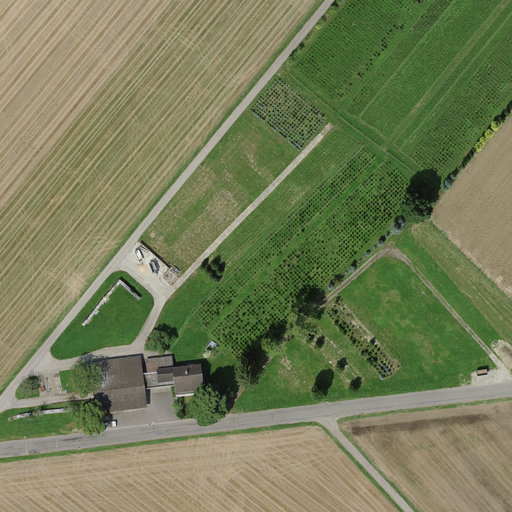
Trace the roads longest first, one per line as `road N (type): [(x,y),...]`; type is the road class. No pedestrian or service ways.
road 1 (track): [(0,409),(335,0)]
road 2 (unclassified): [(0,452),(511,392)]
road 3 (track): [(410,511),(322,415)]
